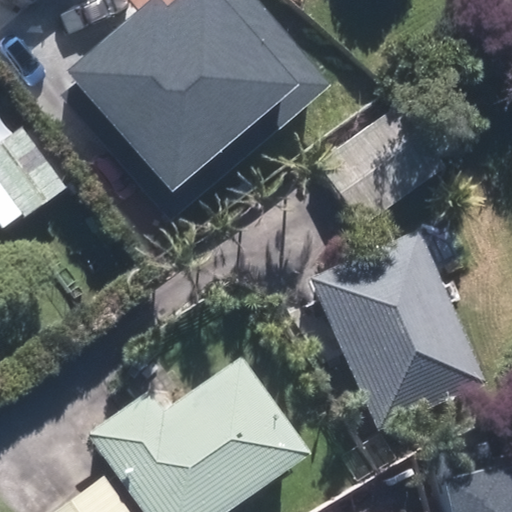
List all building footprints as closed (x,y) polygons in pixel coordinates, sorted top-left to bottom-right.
[(149,0),(67,70),(77,82),(62,95),(168,221),(331,85),(258,0),(172,0),(167,5),(162,0),(149,0)] [(438,166),(397,109),(326,160),(367,216),(438,166)] [(65,184),(20,121),(0,135),(0,230),(0,231),(65,184)] [(414,245),(325,281),(380,416),(469,381),(414,245)] [(88,434),(144,511),(224,511),(304,456),(240,366),(167,417),(149,391),(88,434)] [(511,511),(511,464),(446,480),(454,511),(511,511)] [(120,511),(99,482),(56,511),(120,511)]
